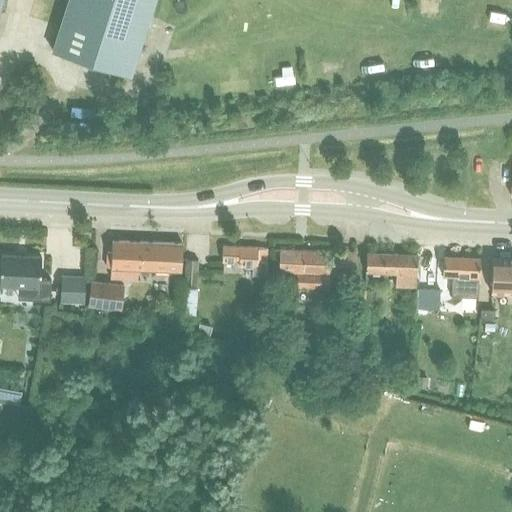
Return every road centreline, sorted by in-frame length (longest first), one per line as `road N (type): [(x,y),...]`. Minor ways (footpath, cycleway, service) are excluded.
road 1 (secondary): [(450,220),(370,189),(303,181),(240,189),(183,208)]
road 2 (secondary): [(183,208),(450,220)]
road 3 (secondary): [(0,199),(183,208)]
